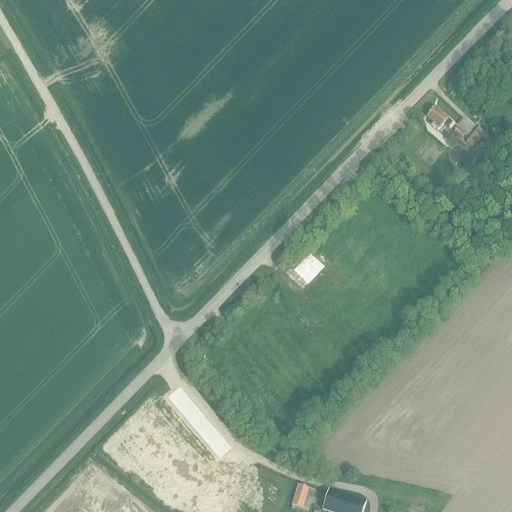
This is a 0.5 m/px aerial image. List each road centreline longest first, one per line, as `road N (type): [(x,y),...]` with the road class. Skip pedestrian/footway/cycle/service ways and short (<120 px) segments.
road 1 (unclassified): [(175,345),(509,0)]
road 2 (unclassified): [(175,345),(0,18)]
road 3 (unclassified): [(13,511),(175,345)]
